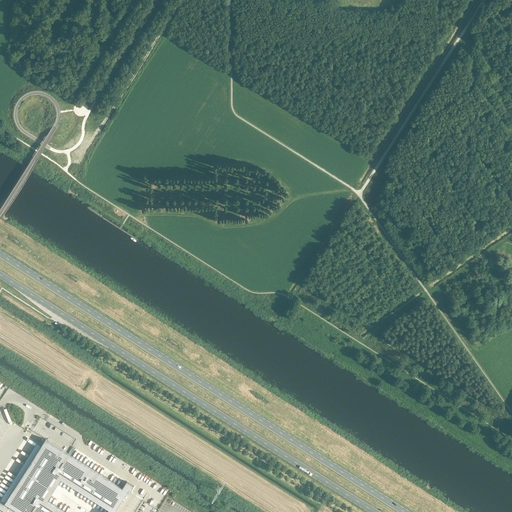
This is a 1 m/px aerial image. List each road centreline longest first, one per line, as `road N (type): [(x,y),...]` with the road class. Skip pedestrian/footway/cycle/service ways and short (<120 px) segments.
road 1 (primary): [(404,511),(0,253)]
road 2 (primary): [(0,274),(376,511)]
road 3 (track): [(181,0),(95,135),(69,162)]
